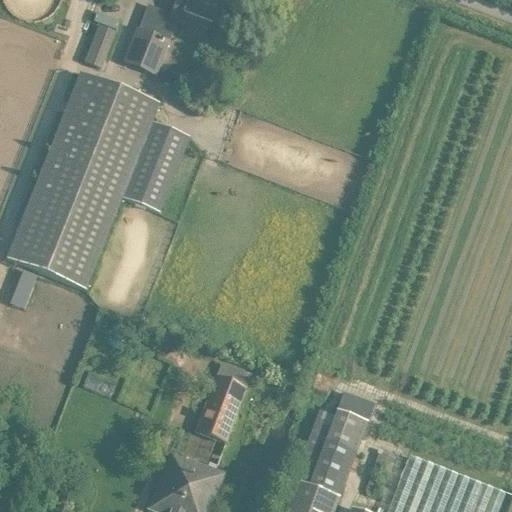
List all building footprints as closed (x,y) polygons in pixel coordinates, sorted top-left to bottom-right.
[(177,0),(172,15),(149,6),(125,65),(154,76),(176,22),(196,30),(198,26),(212,32),(209,39),(216,42),(233,0),(177,0)] [(105,31),(86,24),(72,61),(91,68),(105,31)] [(162,67),(158,78),(169,83),(173,71),(162,67)] [(5,260),(84,292),(157,107),(77,76),(5,260)] [(122,199),(159,214),(189,138),(152,124),(122,199)] [(94,364),(89,377),(112,384),(116,372),(94,364)] [(248,387),(219,376),(198,434),(227,444),(248,387)] [(333,511),(367,421),(336,410),(308,488),(296,483),(284,511),(333,511)] [(383,439),(381,452),(401,456),(403,442),(383,439)] [(212,511),(227,475),(189,461),(187,466),(168,459),(149,511),(150,511),(212,511)]
